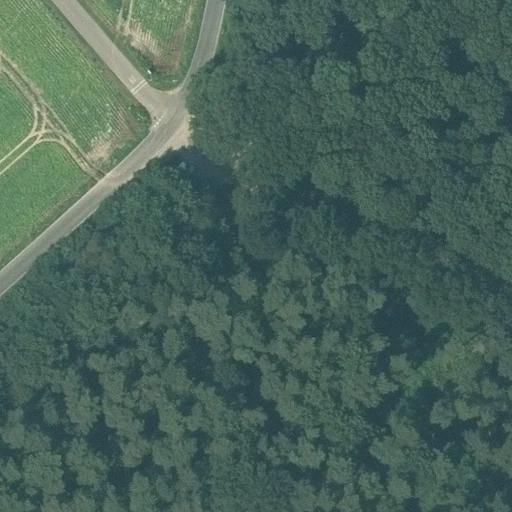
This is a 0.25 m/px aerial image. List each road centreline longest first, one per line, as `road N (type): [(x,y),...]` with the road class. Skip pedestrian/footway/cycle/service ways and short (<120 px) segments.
road 1 (track): [(289,197),(0,453)]
road 2 (track): [(511,287),(224,172)]
road 3 (unclassified): [(169,123),(0,283)]
road 4 (unclassified): [(61,0),(169,123)]
road 5 (unclassified): [(214,0),(194,83),(169,123)]
